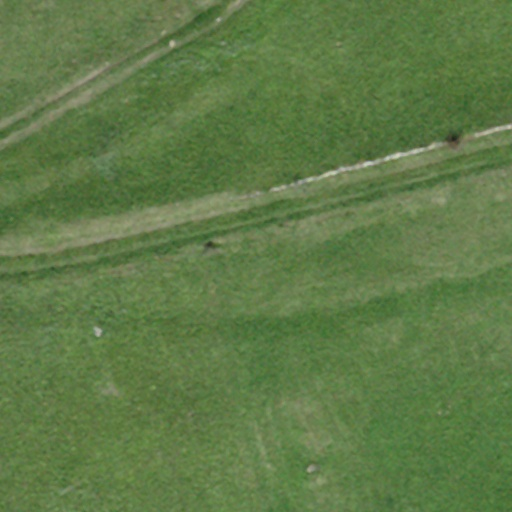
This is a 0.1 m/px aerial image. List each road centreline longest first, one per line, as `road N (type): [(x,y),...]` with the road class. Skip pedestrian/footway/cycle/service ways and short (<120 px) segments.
road 1 (track): [(0,244),(511,132)]
road 2 (track): [(0,108),(193,0)]
